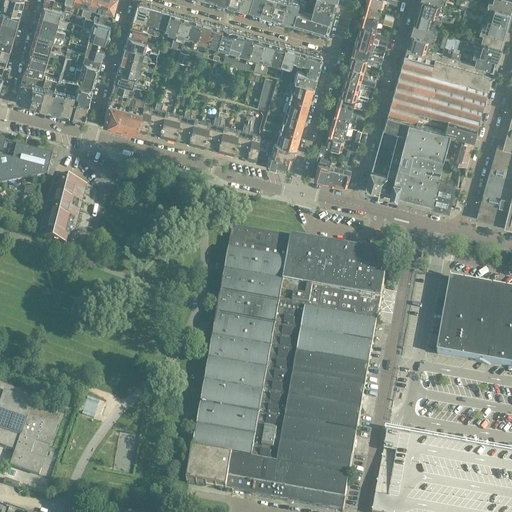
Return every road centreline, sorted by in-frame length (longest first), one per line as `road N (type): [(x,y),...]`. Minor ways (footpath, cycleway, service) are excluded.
road 1 (unclassified): [(362,511),(416,220)]
road 2 (residential): [(298,193),(87,133)]
road 3 (residential): [(408,0),(347,202)]
road 4 (residential): [(511,46),(462,231)]
road 5 (residential): [(172,0),(336,48)]
road 6 (residential): [(298,193),(336,48)]
road 7 (residential): [(127,0),(87,133)]
road 8 (unclassified): [(298,193),(311,227),(359,239),(377,231),(385,212)]
road 9 (residential): [(0,115),(35,0)]
